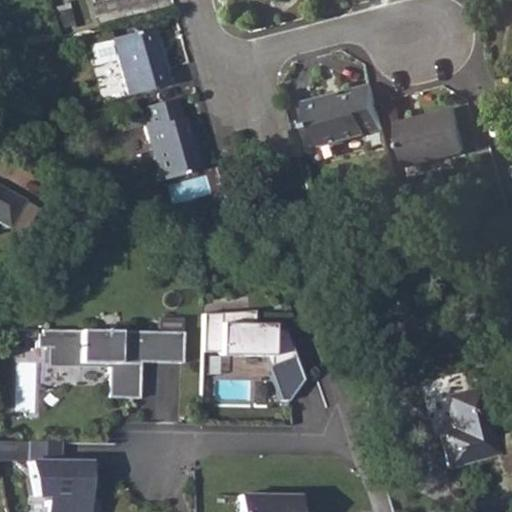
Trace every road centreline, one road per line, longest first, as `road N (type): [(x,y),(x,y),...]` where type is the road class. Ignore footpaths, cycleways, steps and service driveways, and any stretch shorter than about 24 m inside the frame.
road 1 (residential): [(201,0),(214,50),(236,76),(314,34),(428,32)]
road 2 (residential): [(157,459),(203,439),(358,445),(378,511)]
road 3 (unknown): [(511,201),(477,57),(428,32)]
